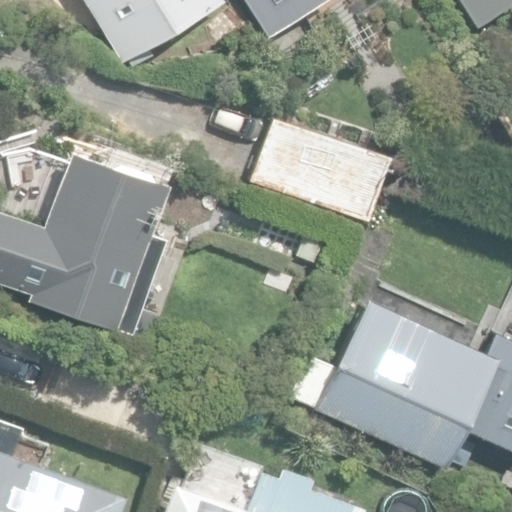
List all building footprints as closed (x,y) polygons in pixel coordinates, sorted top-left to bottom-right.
[(82,0),(121,60),(216,0),(82,0)] [(240,0),(263,36),(316,4),(313,0),(240,0)] [(456,0),(473,25),(511,0),(456,0)] [(249,179),(366,217),(387,152),(270,115),(249,179)] [(27,297),(115,327),(166,182),(68,148),(42,223),(0,208),(0,279),(29,290),(27,297)] [(511,448),(511,338),(491,329),(483,349),(359,294),(329,361),(305,350),(286,393),(440,462),(457,423),(511,448)] [(0,390),(55,411),(78,351),(0,322),(0,390)] [(0,511),(114,511),(121,494),(0,448),(0,511)] [(352,511),(356,503),(307,486),(310,476),(281,466),(278,475),(260,469),(247,507),(171,481),(160,511),(352,511)]
